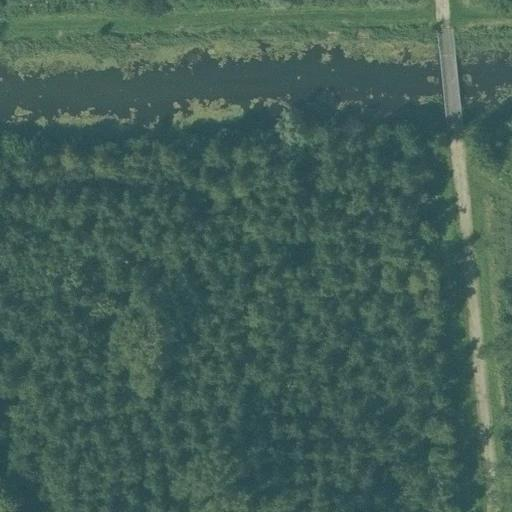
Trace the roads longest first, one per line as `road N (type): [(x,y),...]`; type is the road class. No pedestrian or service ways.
road 1 (track): [(494,511),(442,9)]
road 2 (track): [(0,25),(442,9)]
